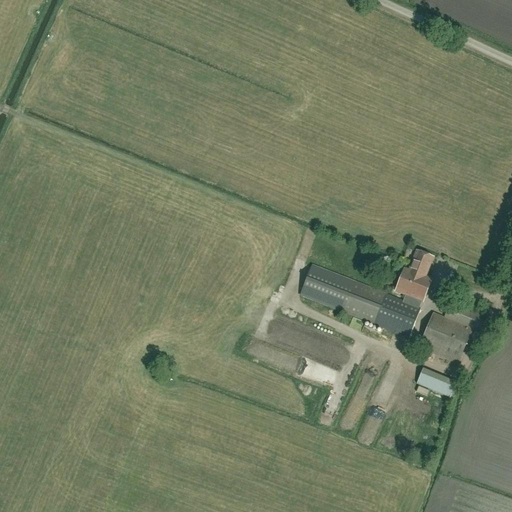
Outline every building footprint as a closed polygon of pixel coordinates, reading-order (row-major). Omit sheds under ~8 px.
[(425,277),(428,271),(433,257),(417,251),(412,263),(409,271),(404,269),(396,291),(406,295),(403,302),(413,306),(415,299),(423,302),(426,293),(428,289),(432,280),(425,277)] [(300,295),(341,311),(408,338),(420,309),(413,306),(403,302),(387,295),(373,289),(354,282),(312,265),(300,295)] [(479,333),(486,317),(450,303),(444,318),(433,313),(419,348),(458,364),(472,330),(479,333)] [(280,321),(272,332),(281,339),(289,328),(280,321)] [(367,353),(368,346),(358,344),(357,351),(367,353)] [(286,353),(285,355),(281,353),(277,365),(301,373),(306,360),(286,353)] [(322,383),(327,370),(315,365),(310,378),(322,383)] [(451,398),(457,383),(423,369),(417,384),(451,398)]
